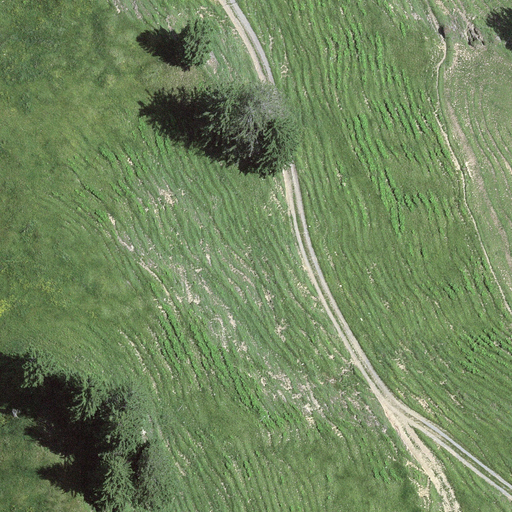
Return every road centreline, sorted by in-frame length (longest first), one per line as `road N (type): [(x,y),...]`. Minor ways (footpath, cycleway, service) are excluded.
road 1 (track): [(389,399),(318,279),(266,72),(228,0)]
road 2 (track): [(389,399),(511,490)]
road 3 (track): [(461,511),(389,399)]
